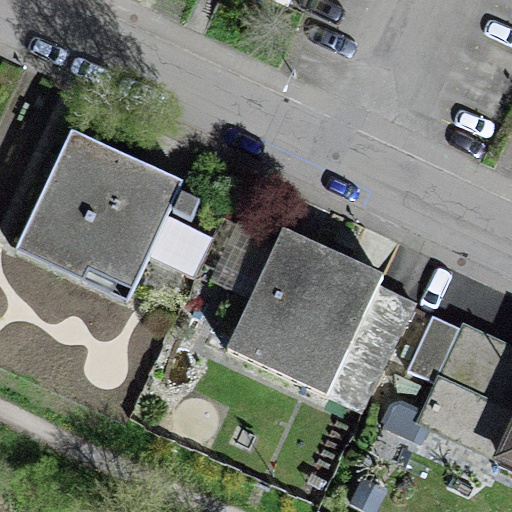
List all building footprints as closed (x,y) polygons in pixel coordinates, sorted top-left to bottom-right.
[(242,0),(288,20),(297,0),(242,0)] [(0,157),(19,115),(0,106),(0,157)] [(206,198),(90,143),(33,265),(148,320),(206,198)] [(404,287),(287,240),(236,367),(353,414),(404,287)] [(511,364),(475,347),(430,443),(511,480),(511,364)]
